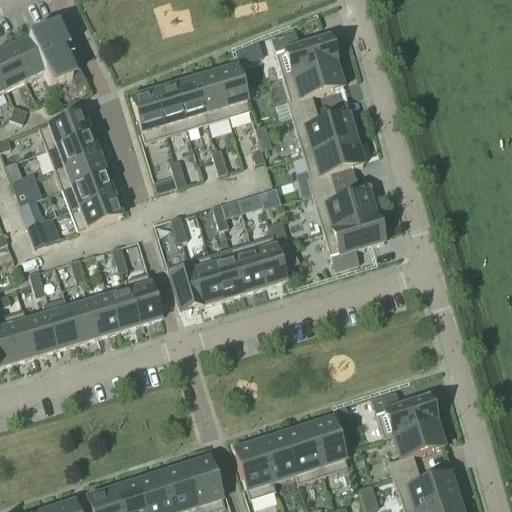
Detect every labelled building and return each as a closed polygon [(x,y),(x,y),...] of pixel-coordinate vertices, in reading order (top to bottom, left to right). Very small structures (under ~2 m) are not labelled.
[(62,38),(58,30),(48,34),(26,45),(42,78),(49,92),(71,82),(67,74),(62,65),(63,65),(52,43),(62,38)] [(299,51),(295,37),(270,45),(282,85),(335,69),(336,68),(328,42),(299,51)] [(26,86),(42,78),(26,45),(10,53),(26,86)] [(0,74),(9,94),(26,86),(10,53),(0,57),(0,74)] [(67,74),(67,73),(77,69),(73,60),(63,65),(62,65),(67,74)] [(71,82),(81,77),(77,69),(67,73),(67,74),(71,82)] [(290,122),(315,114),(311,102),(342,93),(335,69),(282,85),(289,107),(286,108),(290,122)] [(228,123),(249,116),(236,72),(214,78),(228,123)] [(0,98),(9,94),(0,74),(0,98)] [(75,91),(85,86),(81,77),(71,82),(75,91)] [(207,129),(228,123),(214,78),(193,85),(207,129)] [(185,135),(207,129),(193,85),(172,91),(185,135)] [(164,142),(185,135),(172,91),(151,97),(164,142)] [(143,148),(164,142),(151,97),(130,104),(143,148)] [(49,116),(60,111),(56,102),(45,107),(49,116)] [(16,128),(21,115),(16,113),(11,126),(16,128)] [(319,127),(315,114),(290,122),(301,159),(354,143),(357,142),(353,130),(351,130),(347,119),(319,127)] [(21,130),(21,128),(25,117),(21,115),(16,128),(21,130)] [(45,155),(89,138),(81,118),(37,134),(45,155)] [(262,130),(253,133),(255,140),(265,138),(262,130)] [(53,175),(96,159),(89,138),(45,155),(53,175)] [(310,199),(335,191),(331,178),(362,168),(354,143),(301,159),(309,184),(306,185),(310,199)] [(0,157),(9,154),(6,144),(0,146),(0,157)] [(213,169),(223,167),(219,155),(210,158),(213,169)] [(254,169),(263,167),(260,155),(250,158),(254,169)] [(60,196),(104,180),(96,159),(53,175),(60,196)] [(172,182),(181,179),(178,167),(168,170),(172,182)] [(217,181),(226,178),(223,167),(213,169),(217,181)] [(24,192),(35,188),(31,178),(20,183),(24,192)] [(175,193),(185,191),(181,179),(172,182),(175,193)] [(68,217),(112,200),(104,180),(60,196),(68,217)] [(13,196),(24,192),(20,183),(9,187),(13,196)] [(339,204),(335,191),(310,199),(321,236),(374,220),(377,219),(373,207),(371,208),(367,196),(339,204)] [(251,213),(261,211),(257,199),(248,202),(251,213)] [(76,237),(120,221),(112,200),(68,217),(76,237)] [(214,224),(223,222),(220,210),(210,213),(214,224)] [(333,275),(357,268),(353,255),(382,246),(374,220),(321,236),(333,275)] [(217,236),(227,233),(223,222),(214,224),(217,236)] [(173,237),(182,234),(179,223),(169,225),(173,237)] [(46,248),(40,232),(39,232),(28,237),(34,253),(46,248)] [(176,248),(186,246),(182,234),(173,237),(176,248)] [(263,293),(284,286),(271,242),(249,248),(263,293)] [(242,299),(263,293),(249,248),(228,254),(242,299)] [(113,267),(123,264),(119,253),(110,255),(113,267)] [(242,299),(228,254),(227,255),(230,264),(211,270),(208,260),(207,261),(221,305),(242,299)] [(200,312),(221,305),(207,261),(186,267),(200,312)] [(117,278),(126,276),(123,264),(113,267),(117,278)] [(68,268),(72,279),(81,276),(78,265),(68,268)] [(178,318),(200,312),(186,267),(165,273),(178,318)] [(9,291),(20,287),(16,276),(5,280),(9,291)] [(75,291),(85,288),(81,276),(72,279),(75,291)] [(31,292),(40,289),(37,277),(27,280),(31,292)] [(136,331),(159,324),(146,279),(123,286),(126,295),(136,331)] [(34,303),(43,300),(40,289),(31,292),(34,303)] [(116,337),(136,331),(126,295),(105,301),(116,337)] [(0,312),(9,309),(5,300),(0,301),(0,312)] [(96,343),(116,337),(105,301),(85,307),(96,343)] [(75,349),(96,343),(85,307),(65,314),(75,349)] [(55,355),(75,349),(65,314),(44,320),(55,355)] [(12,368),(35,361),(24,326),(21,317),(0,322),(0,327),(2,332),(12,368)] [(35,361),(55,355),(44,320),(24,326),(35,361)] [(0,371),(12,368),(2,332),(0,332),(0,371)] [(398,411),(394,398),(370,406),(382,444),(392,441),(392,442),(434,428),(435,428),(427,402),(398,411)] [(322,481),(346,474),(330,424),(306,432),(322,481)] [(391,483),(416,475),(411,462),(442,452),(434,428),(392,442),(399,464),(386,468),(391,483)] [(297,489),(322,481),(306,432),(281,440),(297,489)] [(297,489),(281,440),(257,448),(273,497),(274,497),(271,488),(293,480),(296,490),(297,489)] [(248,505),(273,497),(257,448),(232,456),(248,505)] [(195,511),(222,511),(207,464),(183,472),(195,511)] [(168,511),(195,511),(183,472),(158,479),(168,511)] [(420,488),(416,475),(391,483),(396,498),(401,511),(428,511),(455,503),(458,503),(454,491),(451,491),(448,480),(420,488)] [(141,511),(168,511),(158,479),(134,487),(141,511)] [(114,511),(141,511),(134,487),(109,495),(114,511)] [(363,511),(375,511),(369,492),(358,495),(363,511)] [(87,511),(114,511),(109,495),(85,503),(87,511)] [(458,511),(455,503),(428,511),(458,511)]
